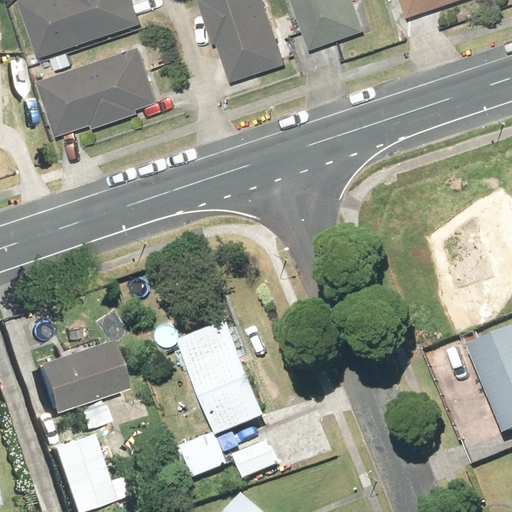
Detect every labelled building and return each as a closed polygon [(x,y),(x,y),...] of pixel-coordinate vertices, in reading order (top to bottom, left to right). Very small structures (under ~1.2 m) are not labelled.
[(25,0),(44,56),(148,22),(140,0),(25,0)] [(292,61),(271,0),(204,0),(219,43),(224,41),(237,80),(292,61)] [(300,0),(317,50),(371,32),(360,0),(300,0)] [(408,0),(414,16),(461,0),(408,0)] [(146,45),(44,80),(63,136),(98,124),(100,128),(146,112),(145,108),(165,101),(146,45)] [(31,66),(0,76),(0,84),(8,107),(41,96),(31,66)] [(458,234),(470,246),(442,272),(477,310),(511,277),(511,206),(498,220),(486,208),(458,234)] [(38,369),(37,365),(32,351),(69,339),(59,309),(3,327),(19,375),(38,369)] [(241,319),(188,341),(225,432),(278,411),(241,319)] [(511,329),(465,349),(503,439),(511,435),(511,329)] [(116,337),(40,363),(56,410),(132,384),(116,337)] [(242,484),(287,466),(277,441),(267,445),(259,424),(225,438),(242,484)] [(92,433),(50,447),(71,511),(76,511),(113,500),(92,433)] [(195,480),(233,465),(223,438),(220,439),(217,433),(182,446),(195,480)] [(277,511),(256,492),(237,511),(277,511)]
